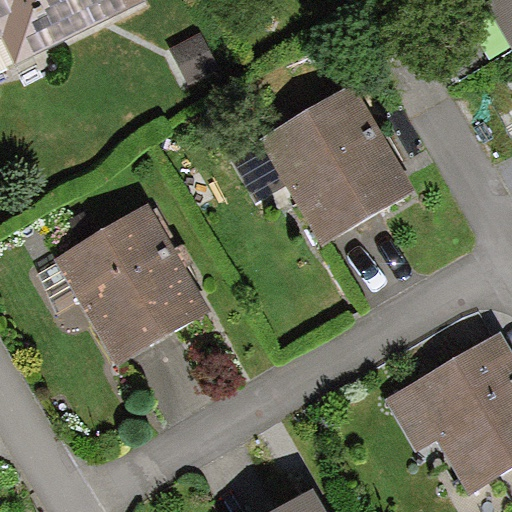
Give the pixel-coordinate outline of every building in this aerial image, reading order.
[(0,0),(0,44),(6,42),(19,71),(145,7),(141,0),(0,0)] [(511,0),(502,0),(490,8),(511,45),(511,0)] [(353,94),(248,156),(278,208),(292,199),(321,250),(413,197),(385,149),(353,94)] [(150,213),(54,268),(116,373),(211,317),(150,213)] [(467,504),(511,477),(511,360),(499,339),(389,405),(418,455),(435,445),(467,504)] [(327,511),(316,490),(275,511),(327,511)]
